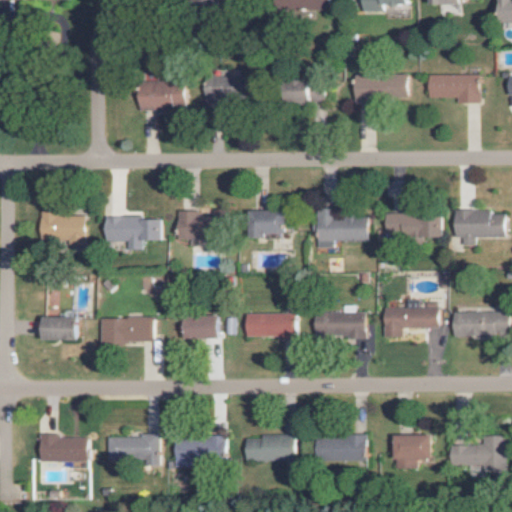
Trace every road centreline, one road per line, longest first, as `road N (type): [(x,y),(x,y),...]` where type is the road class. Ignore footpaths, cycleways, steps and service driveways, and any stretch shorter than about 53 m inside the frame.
road 1 (residential): [(511,386),(0,392)]
road 2 (residential): [(511,160),(17,168)]
road 3 (residential): [(17,168),(8,193),(7,488)]
road 4 (residential): [(99,164),(101,34),(119,0)]
